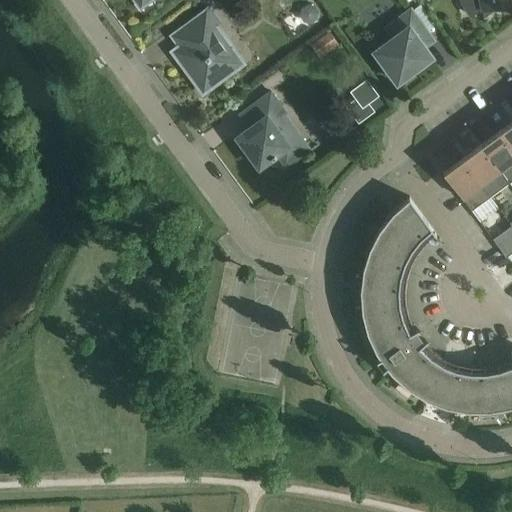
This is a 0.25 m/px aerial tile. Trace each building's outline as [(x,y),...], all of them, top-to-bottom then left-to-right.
[(470,17),(482,9),(484,16),(483,17),(484,18),(502,5),(511,3),(510,0),(459,0),(461,4),(470,17)] [(220,22),(210,9),(173,36),(181,47),(178,49),(186,60),(183,63),(203,91),(242,63),(226,41),(222,44),(211,29),(220,22)] [(394,75),(398,81),(430,57),(418,39),(427,32),(411,10),(393,23),(401,33),(376,51),(385,63),(381,66),(389,78),(394,75)] [(364,73),(347,86),(362,105),(378,92),(364,73)] [(287,123),(282,116),(286,113),(271,91),(244,111),(254,124),(237,137),(259,167),(272,158),(272,159),(276,156),(276,155),(278,153),(285,163),(307,147),(307,146),(303,149),(297,140),(300,137),(289,121),(287,123)] [(511,121),(500,130),(499,131),(511,148),(511,121)] [(511,148),(499,131),(481,144),(509,183),(511,180),(511,148)] [(481,144),(463,157),(462,158),(491,196),(509,183),(481,144)] [(462,158),(445,170),(444,171),(472,210),(491,196),(462,158)] [(408,377),(415,383),(413,390),(425,397),(439,402),(443,397),(452,400),(452,406),(466,409),(481,409),(483,403),(492,402),(495,408),(509,406),(511,404),(511,355),(510,357),(511,361),(511,363),(499,369),(485,371),(470,371),(456,368),(443,363),(430,355),(420,346),(420,345),(420,344),(419,345),(410,333),(411,332),(410,331),(410,332),(404,319),(400,305),(399,290),(401,276),(405,262),(412,249),(421,237),(426,242),(436,233),(409,196),(398,206),(398,207),(401,213),(398,216),(398,215),(397,216),(398,217),(395,220),(388,217),(379,228),(372,241),(373,241),(378,246),(374,254),(367,254),(363,268),(361,282),(362,282),(368,285),(368,294),(361,296),(362,311),(366,325),(373,325),(376,333),(371,338),(370,338),(376,351),(380,357),(380,358),(381,358),(387,365),(386,366),(387,366),(391,371),(402,381),(408,377)] [(497,245),(506,257),(511,252),(511,225),(497,236),(501,243),(497,245)]
